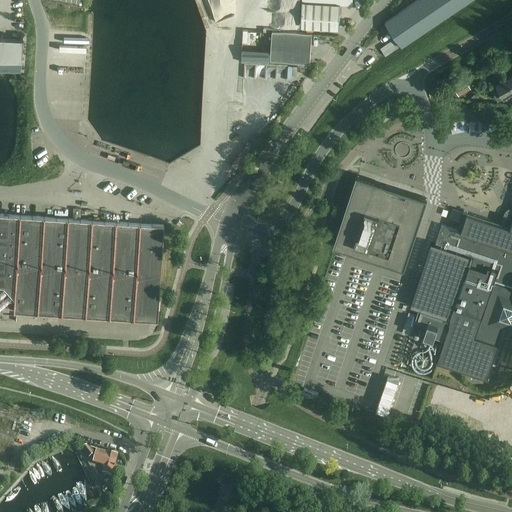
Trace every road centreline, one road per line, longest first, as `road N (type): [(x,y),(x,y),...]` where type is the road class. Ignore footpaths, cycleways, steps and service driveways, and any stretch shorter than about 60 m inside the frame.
road 1 (residential): [(228,222),(56,139),(40,107),(42,31),(33,0)]
road 2 (secondary): [(473,511),(189,403)]
road 3 (tertiary): [(228,222),(385,0)]
road 4 (residential): [(228,222),(257,233),(270,229),(355,116),(391,88),(412,90)]
road 5 (secondary): [(177,428),(403,511)]
road 6 (tertiary): [(189,403),(216,319),(228,222)]
road 7 (tertiary): [(228,222),(170,396)]
road 8 (unknown): [(199,211),(238,32)]
road 9 (secondary): [(170,396),(83,368),(4,363)]
road 10 (secondary): [(4,363),(157,420)]
road 11 (residential): [(412,90),(420,72),(511,18)]
